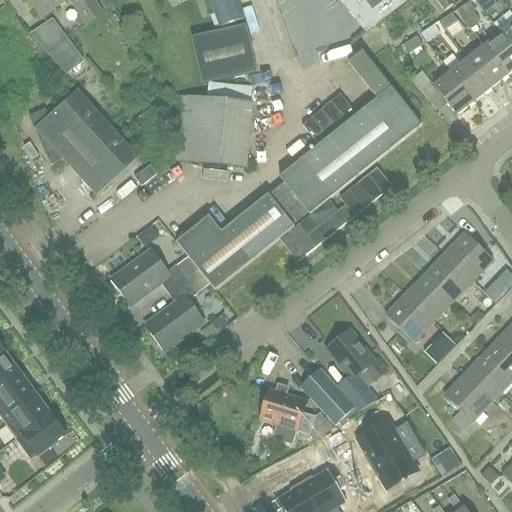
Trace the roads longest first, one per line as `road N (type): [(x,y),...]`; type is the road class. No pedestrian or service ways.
road 1 (residential): [(242,346),(467,171)]
road 2 (tertiary): [(141,428),(0,232)]
road 3 (residential): [(40,511),(141,428)]
